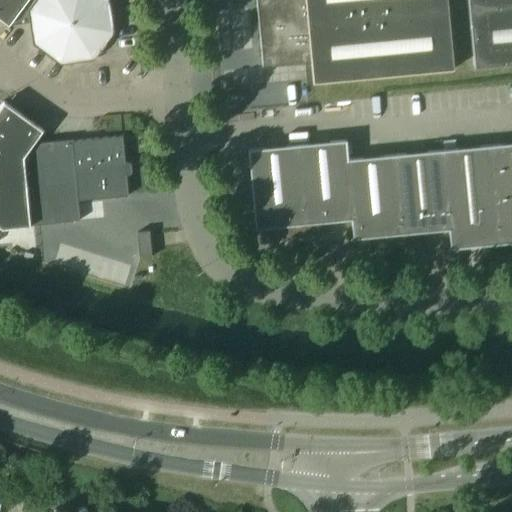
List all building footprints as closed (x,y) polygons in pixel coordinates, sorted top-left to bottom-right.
[(0,0),(0,17),(8,24),(31,21),(34,42),(60,62),(93,58),(113,31),(108,0),(0,0)] [(447,0),(256,0),(262,65),(310,61),(312,82),(454,69),(447,0)] [(511,0),(467,0),(468,8),(511,3),(511,0)] [(511,3),(468,8),(474,67),(511,63),(511,3)] [(125,161),(122,135),(73,140),(72,138),(33,142),(42,129),(3,101),(0,105),(0,226),(2,227),(30,225),(80,220),(78,200),(128,194),(126,174),(130,174),(132,171),(131,163),(128,161),(125,161)] [(351,218),(346,159),(348,158),(346,139),(248,149),(256,227),(288,224),(289,237),(323,236),(321,221),(351,218)] [(511,142),(441,149),(449,228),(450,247),(482,244),(484,257),(511,256),(511,142)] [(441,149),(348,158),(346,159),(351,218),(353,237),(385,234),(386,247),(420,246),(419,231),(449,228),(441,149)] [(152,257),(149,231),(149,230),(137,231),(139,258),(152,257)]
